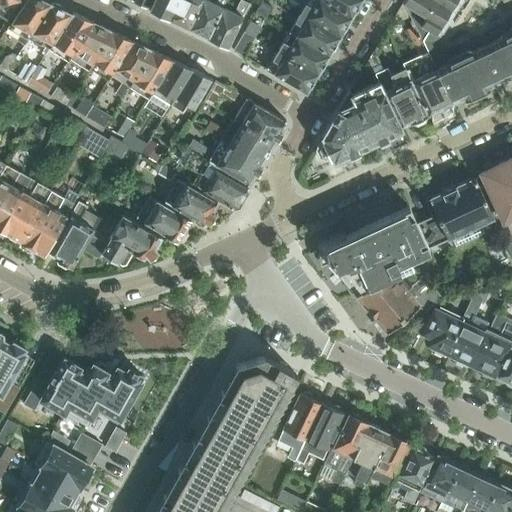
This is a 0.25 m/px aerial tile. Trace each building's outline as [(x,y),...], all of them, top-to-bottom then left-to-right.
[(24,45),(28,39),(51,4),(44,1),(43,0),(26,0),(7,28),(23,37),(20,43),(24,45)] [(153,0),(149,10),(169,19),(177,0),(153,0)] [(177,0),(169,19),(188,28),(201,0),(177,0)] [(201,0),(188,28),(208,38),(222,7),(226,0),(216,0),(215,3),(207,0),(201,0)] [(340,36),(351,17),(323,0),(307,0),(300,12),(340,36)] [(323,0),(351,17),(361,0),(323,0)] [(436,34),(455,0),(403,0),(402,2),(415,25),(426,46),(428,51),(439,46),(437,41),(440,36),(436,34)] [(38,65),(48,50),(71,14),(64,10),(62,7),(55,3),(51,4),(28,39),(45,47),(42,52),(39,51),(32,61),(38,65)] [(259,3),(255,12),(265,17),(270,9),(259,3)] [(222,7),(208,38),(228,47),(243,17),(222,7)] [(67,61),(69,58),(93,21),(72,12),(71,14),(48,50),(67,61)] [(329,55),(340,36),(300,12),(289,31),(329,55)] [(88,70),(89,67),(113,31),(93,21),(69,58),(88,70)] [(426,46),(415,25),(407,29),(417,50),(426,46)] [(511,32),(486,45),(502,79),(511,74),(511,30),(511,29),(511,30),(511,32)] [(113,31),(89,67),(108,79),(111,75),(133,41),(113,31)] [(289,31),(278,50),(317,73),(329,55),(289,31)] [(129,87),(152,50),(133,41),(111,75),(122,82),(116,93),(123,97),(129,87)] [(486,45),(460,57),(477,94),(490,88),(491,85),(502,79),(486,45)] [(448,63),(439,46),(428,51),(453,103),(461,98),(465,100),(477,94),(460,57),(448,63)] [(148,99),(152,93),(173,60),(152,50),(129,87),(148,99)] [(278,50),(267,69),(306,92),(317,73),(278,50)] [(403,62),(406,67),(427,114),(429,113),(433,114),(441,111),(443,107),(452,103),(428,51),(403,62)] [(0,55),(0,67),(6,71),(13,61),(5,57),(4,58),(0,55)] [(159,123),(170,105),(175,97),(192,69),(173,60),(152,93),(163,101),(154,115),(156,116),(154,119),(159,123)] [(379,80),(379,81),(401,126),(411,121),(416,123),(423,119),(425,115),(427,114),(406,67),(379,80)] [(175,97),(170,105),(182,112),(186,104),(194,108),(212,78),(192,69),(175,97)] [(17,86),(1,76),(0,77),(0,85),(13,93),(17,86)] [(51,86),(41,79),(36,88),(46,94),(51,86)] [(241,107),(234,119),(273,142),(277,140),(282,133),(281,129),(286,120),(216,80),(204,101),(215,108),(222,96),(241,107)] [(379,81),(351,94),(373,143),(402,129),(401,126),(379,81)] [(56,87),(51,96),(65,104),(71,96),(56,87)] [(373,143),(351,94),(349,90),(322,136),(324,141),(318,144),(317,149),(320,158),(325,159),(331,156),(333,161),(343,157),(345,162),(360,154),(358,150),(373,143)] [(94,103),(74,91),(71,96),(65,104),(85,116),(94,103)] [(42,99),(37,107),(59,121),(64,113),(42,99)] [(92,106),(86,116),(104,127),(110,117),(92,106)] [(211,125),(207,131),(222,139),(261,162),(273,142),(234,119),(226,133),(221,130),(211,125)] [(126,133),(119,129),(116,133),(124,137),(126,133)] [(138,135),(128,129),(126,133),(124,137),(124,138),(137,144),(136,145),(142,150),(145,143),(137,138),(138,135)] [(109,140),(97,134),(89,149),(100,155),(109,140)] [(261,162),(222,139),(215,151),(198,142),(193,150),(212,162),(248,183),(253,175),(257,174),(262,167),(261,162)] [(148,143),(142,152),(155,160),(161,151),(148,143)] [(198,186),(233,207),(238,205),(249,187),(211,165),(212,162),(193,150),(186,162),(206,173),(198,186)] [(511,217),(511,157),(481,172),(504,221),(511,217)] [(0,174),(0,224),(28,176),(6,164),(0,174)] [(214,213),(213,209),(218,201),(178,178),(180,175),(162,165),(157,173),(175,183),(165,201),(205,223),(206,222),(210,220),(214,213)] [(0,224),(0,227),(21,239),(50,189),(28,176),(0,224)] [(431,215),(416,222),(428,248),(493,218),(475,177),(474,178),(473,176),(428,197),(429,198),(424,200),(431,215)] [(50,189),(21,239),(45,253),(73,202),(50,189)] [(137,217),(178,242),(179,240),(184,239),(188,232),(186,227),(189,223),(188,222),(190,219),(150,195),(137,217)] [(82,248),(100,217),(85,208),(87,205),(78,200),(48,252),(56,257),(58,262),(65,266),(70,264),(72,266),(82,248)] [(82,248),(97,257),(100,256),(102,253),(122,264),(126,263),(133,251),(145,258),(147,256),(152,257),(158,251),(157,247),(157,244),(161,236),(124,214),(126,210),(120,207),(119,208),(108,202),(100,217),(82,248)] [(326,258),(355,292),(407,268),(413,265),(409,258),(429,249),(428,248),(416,222),(409,206),(325,245),(326,258)] [(511,236),(505,221),(497,224),(511,257),(511,236)] [(407,268),(355,292),(387,330),(418,304),(425,312),(441,297),(423,276),(414,284),(407,268)] [(476,289),(469,293),(472,299),(467,309),(475,312),(481,300),(476,289)] [(429,343),(447,352),(464,316),(437,304),(424,332),(433,337),(429,343)] [(447,352),(470,362),(486,327),(472,320),(475,312),(467,309),(464,316),(447,352)] [(470,362),(496,375),(511,340),(511,339),(499,333),(506,318),(497,314),(490,329),(486,327),(470,362)] [(12,339),(4,335),(0,341),(0,388),(2,390),(0,393),(0,404),(6,408),(21,383),(10,377),(27,348),(25,347),(27,343),(14,335),(12,339)] [(511,340),(496,375),(506,379),(507,383),(511,385),(511,340)] [(264,356),(236,364),(153,511),(221,511),(297,374),(291,371),(292,370),(265,355),(264,356)] [(86,370),(80,366),(81,366),(64,356),(56,370),(55,369),(47,384),(39,379),(39,378),(38,378),(23,403),(34,409),(40,399),(62,412),(86,370)] [(113,375),(112,375),(107,371),(93,363),(90,367),(88,366),(86,370),(62,412),(86,425),(95,410),(93,409),(113,375)] [(93,409),(95,410),(117,422),(126,408),(127,408),(134,394),(141,380),(139,379),(142,375),(128,367),(126,371),(117,366),(112,375),(113,375),(93,409)] [(283,428),(305,439),(322,402),(300,391),(283,428)] [(322,402),(305,439),(327,449),(344,412),(322,402)] [(331,447),(352,457),(369,423),(359,419),(358,415),(354,413),(350,415),(347,413),(331,447)] [(369,423),(352,457),(372,466),(389,433),(380,429),(378,425),(374,423),(370,424),(369,423)] [(9,435),(0,430),(0,431),(0,441),(4,444),(9,435)] [(75,442),(96,454),(102,444),(81,432),(75,442)] [(389,433),(372,466),(394,476),(410,443),(400,438),(398,434),(395,433),(391,434),(389,433)] [(39,463),(79,486),(83,479),(86,481),(93,468),(90,467),(91,465),(90,465),(69,453),(46,440),(34,462),(38,464),(39,463)] [(90,465),(96,454),(75,442),(69,453),(90,465)] [(412,503),(435,455),(428,452),(426,448),(420,445),(416,446),(412,445),(396,478),(410,484),(410,485),(412,489),(407,490),(404,498),(412,503)] [(443,498),(458,465),(450,461),(449,458),(443,455),(440,456),(438,456),(421,492),(433,498),(435,495),(443,498)] [(0,456),(0,457),(0,467),(4,470),(9,461),(0,456)] [(75,493),(79,486),(39,463),(38,464),(27,483),(71,508),(71,507),(77,495),(75,493)] [(462,507),(478,474),(470,471),(469,467),(462,464),(459,466),(458,465),(443,498),(439,507),(449,511),(450,511),(455,504),(462,507)] [(483,511),(497,484),(496,483),(495,480),(489,477),(486,478),(478,474),(462,507),(469,511),(468,511),(483,511)] [(23,507),(32,511),(68,511),(71,508),(27,483),(15,504),(23,508),(23,507)] [(508,511),(511,504),(511,487),(509,486),(506,487),(497,484),(483,511),(508,511)] [(244,489),(240,498),(268,511),(276,511),(280,507),(244,489)]
